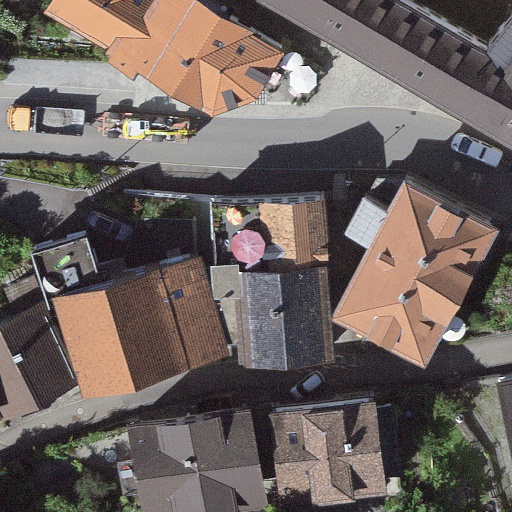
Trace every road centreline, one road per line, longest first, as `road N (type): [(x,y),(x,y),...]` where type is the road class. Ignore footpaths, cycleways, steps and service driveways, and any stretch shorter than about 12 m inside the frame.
road 1 (residential): [(0,456),(54,431),(242,385),(511,355)]
road 2 (secondary): [(511,182),(416,142),(0,128)]
